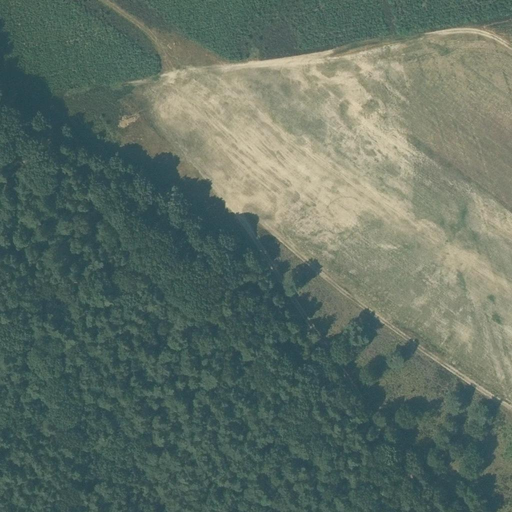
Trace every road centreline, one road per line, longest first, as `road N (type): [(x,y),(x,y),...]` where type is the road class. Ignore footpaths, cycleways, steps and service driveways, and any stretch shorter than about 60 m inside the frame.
road 1 (track): [(437,511),(245,220),(173,137)]
road 2 (track): [(0,326),(49,346),(65,365),(94,511)]
